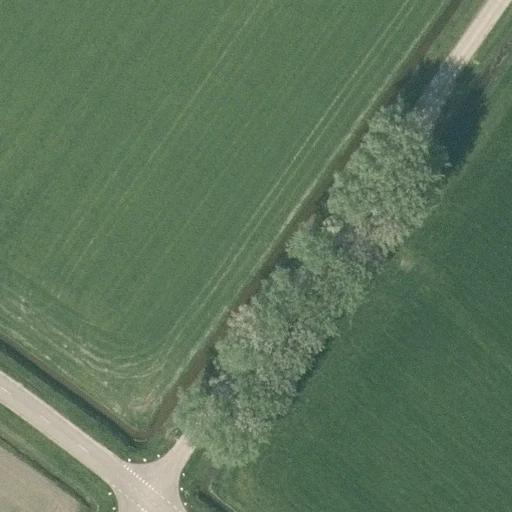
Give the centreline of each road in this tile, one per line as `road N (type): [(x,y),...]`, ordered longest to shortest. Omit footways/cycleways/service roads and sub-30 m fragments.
road 1 (tertiary): [(146,498),(498,0)]
road 2 (tertiary): [(146,498),(0,387)]
